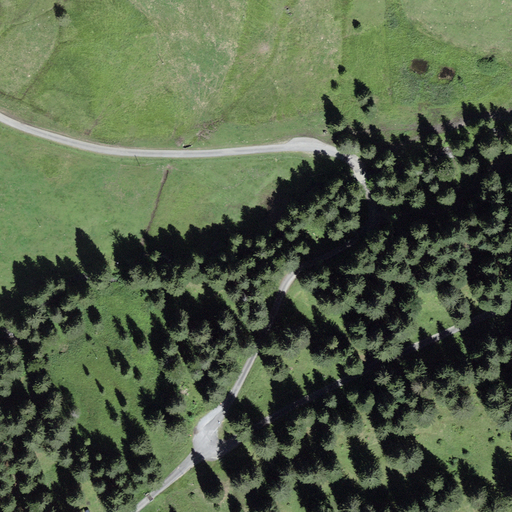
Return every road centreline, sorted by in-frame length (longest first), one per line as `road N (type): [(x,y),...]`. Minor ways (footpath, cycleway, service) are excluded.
road 1 (unclassified): [(0,116),(110,150),(311,147),(344,156),(359,170),(368,194),(364,226),(286,279),(195,454)]
road 2 (unclassified): [(195,454),(210,454),(341,380),(511,304)]
